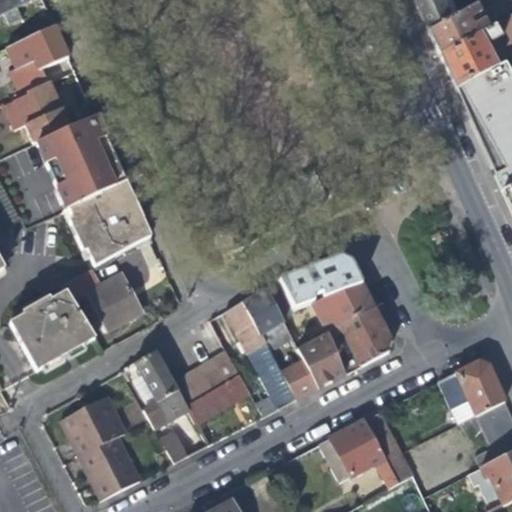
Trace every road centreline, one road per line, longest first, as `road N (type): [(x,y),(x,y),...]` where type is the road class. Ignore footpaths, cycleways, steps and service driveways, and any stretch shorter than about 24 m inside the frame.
road 1 (residential): [(428,359),(119,511)]
road 2 (residential): [(57,0),(197,302)]
road 3 (residential): [(197,302),(334,225),(357,230),(428,359)]
road 4 (residential): [(511,294),(379,0)]
road 5 (residential): [(197,302),(188,318),(24,416),(71,511)]
